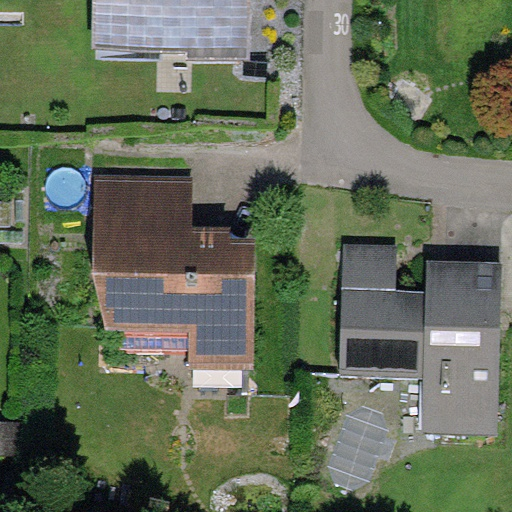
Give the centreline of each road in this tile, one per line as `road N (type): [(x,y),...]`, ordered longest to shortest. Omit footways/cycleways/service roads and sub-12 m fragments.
road 1 (unknown): [(0,133),(347,130)]
road 2 (residential): [(327,0),(335,97),(347,130),(370,154),(421,174),(511,186)]
